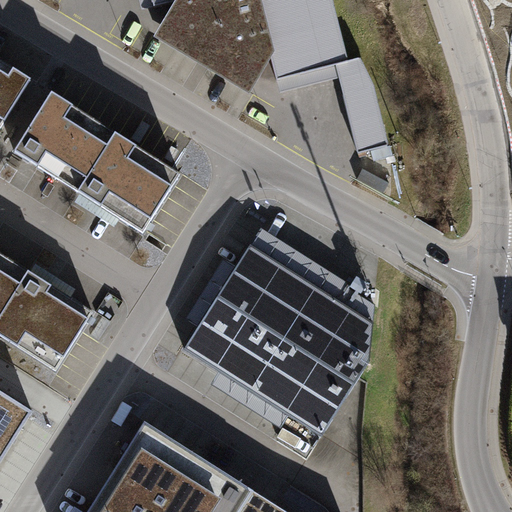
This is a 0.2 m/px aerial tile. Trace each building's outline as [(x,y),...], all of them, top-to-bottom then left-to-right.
[(177,4),(154,42),(252,97),(271,63),(279,95),(340,81),(358,155),(389,147),(374,88),(360,61),(349,64),(331,0),(138,0),(141,12),(177,4)] [(0,128),(30,80),(0,61),(0,128)] [(75,191),(113,129),(47,90),(10,153),(75,191)] [(177,167),(113,129),(75,191),(140,229),(177,167)] [(338,301),(253,247),(185,352),(326,442),(374,367),(375,306),(346,288),(338,301)] [(0,317),(31,269),(0,249),(0,317)] [(0,333),(59,370),(97,310),(31,269),(0,317),(0,333)] [(0,390),(0,469),(36,413),(0,390)] [(286,511),(149,428),(96,511),(286,511)]
